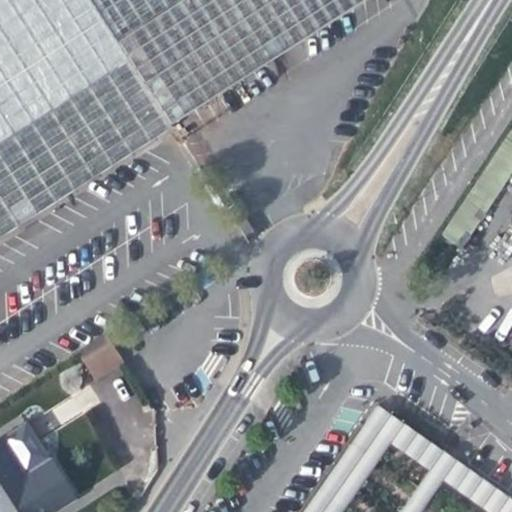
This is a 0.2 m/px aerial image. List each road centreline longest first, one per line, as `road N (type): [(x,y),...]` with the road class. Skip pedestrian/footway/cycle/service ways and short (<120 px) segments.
road 1 (secondary): [(338,233),(487,0)]
road 2 (secondary): [(157,511),(282,320)]
road 3 (unclassified): [(352,307),(511,417)]
road 4 (secondary): [(338,233),(296,227),(269,246),(258,277),(282,320)]
